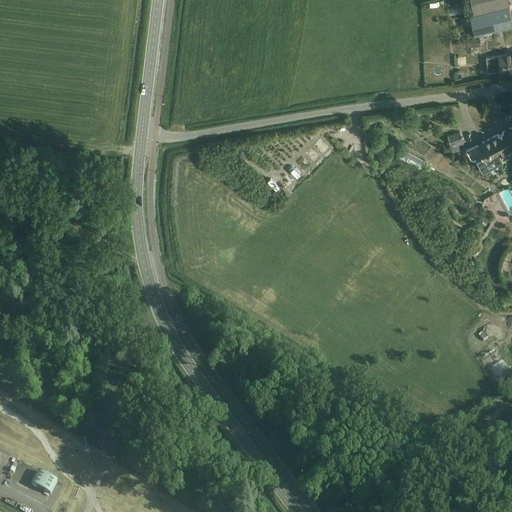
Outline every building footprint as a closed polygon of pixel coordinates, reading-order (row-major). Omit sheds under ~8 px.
[(507,0),(470,0),(474,15),(470,16),(474,35),(511,26),(511,20),(509,7),(507,0)] [(511,54),(493,57),(495,71),(500,71),(500,73),(511,71),(511,54)] [(476,146),(481,155),(482,158),(474,162),(480,173),(482,173),(501,163),(498,157),(511,149),(511,132),(510,128),(476,146)] [(447,136),(450,145),(462,140),(459,132),(447,136)] [(408,154),(428,164),(432,156),(412,146),(408,154)] [(35,488),(52,498),(59,484),(42,475),(35,488)]
